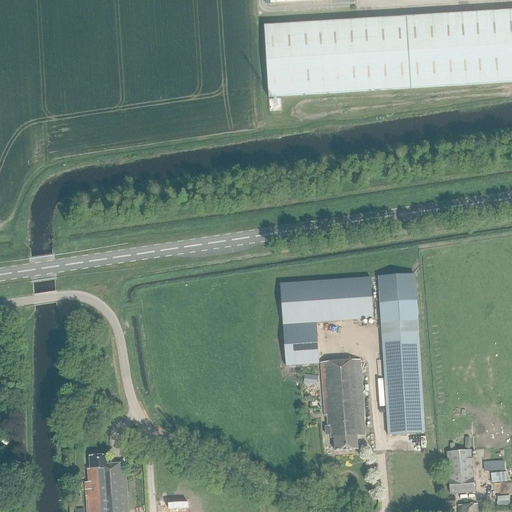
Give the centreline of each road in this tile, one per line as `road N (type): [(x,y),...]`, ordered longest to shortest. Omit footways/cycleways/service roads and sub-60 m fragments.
road 1 (secondary): [(0,275),(511,198)]
road 2 (unclassified): [(335,511),(157,438),(131,401),(113,319),(94,301),(62,296)]
road 3 (unknown): [(382,511),(373,369),(353,341),(327,339)]
